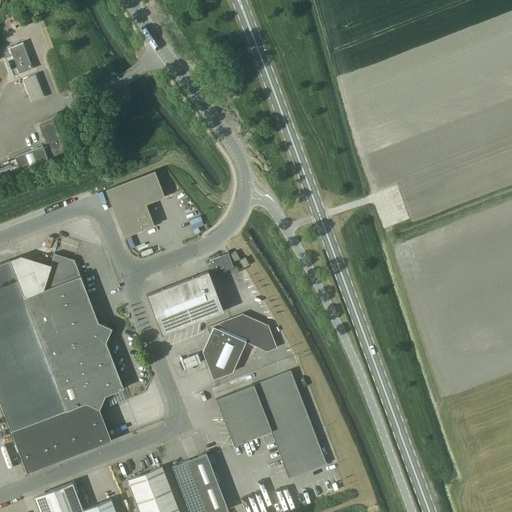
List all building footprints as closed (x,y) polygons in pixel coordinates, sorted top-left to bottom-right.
[(11,12),(5,15),(8,24),(10,23),(13,22),(15,21),(11,12)] [(20,73),(33,68),(23,42),(9,47),(20,73)] [(35,74),(23,79),(32,102),(44,97),(35,74)] [(65,152),(53,120),(39,126),(47,146),(43,147),(43,145),(15,156),(20,170),(48,159),(47,157),(51,155),(51,157),(65,152)] [(136,178),(106,189),(124,236),(154,225),(145,203),(136,178)] [(235,261),(239,258),(236,251),(231,254),(235,261)] [(0,263),(0,401),(11,431),(27,472),(112,439),(99,407),(105,395),(124,388),(106,341),(112,328),(98,322),(74,259),(55,253),(51,265),(35,260),(14,269),(10,259),(0,263)] [(220,256),(209,260),(213,271),(225,267),(220,256)] [(244,257),(239,260),(243,267),(248,264),(244,257)] [(208,271),(147,295),(162,334),(223,311),(208,271)] [(277,347),(268,324),(242,313),(211,325),(212,329),(202,351),(213,379),(232,371),(246,341),(267,351),(277,347)] [(182,368),(201,361),(197,351),(178,358),(182,368)] [(326,463),(291,370),(216,398),(234,445),(266,432),(266,434),(270,436),(273,435),(289,477),(326,463)] [(189,511),(220,511),(228,509),(206,453),(172,466),(189,511)] [(179,511),(162,466),(128,479),(141,511),(179,511)] [(41,511),(83,511),(83,509),(72,481),(49,490),(47,497),(37,501),(41,511)] [(116,511),(111,498),(83,509),(83,511),(116,511)]
